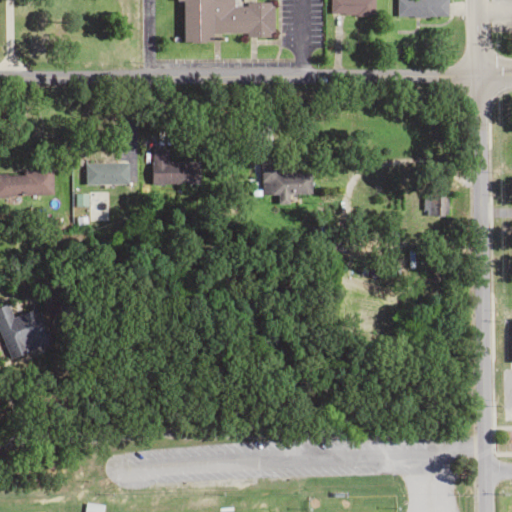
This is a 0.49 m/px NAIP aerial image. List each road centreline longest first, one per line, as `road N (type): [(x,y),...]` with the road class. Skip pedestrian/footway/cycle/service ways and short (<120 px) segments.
road 1 (residential): [(476,0),(484,511)]
road 2 (secondary): [(511,71),(0,72)]
road 3 (residential): [(127,462),(484,452)]
